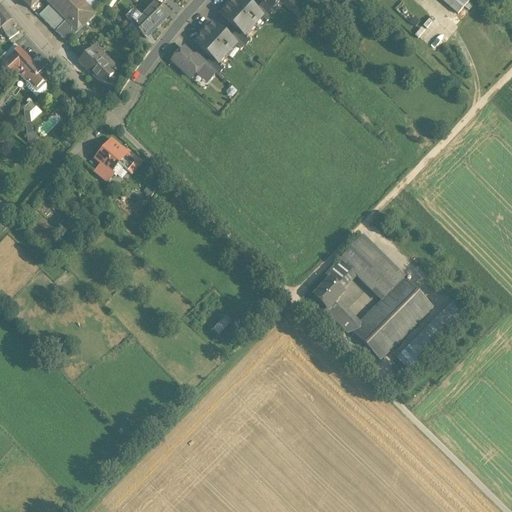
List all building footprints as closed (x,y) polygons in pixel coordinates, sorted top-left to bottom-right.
[(19,0),(30,10),(40,0),(19,0)] [(79,0),(43,0),(49,6),(77,33),(95,15),(79,0)] [(255,13),(241,0),(234,0),(231,4),(230,3),(226,7),(227,8),(220,16),(238,32),(243,37),(244,37),(261,19),(261,18),(255,13)] [(258,0),(263,4),(269,10),(270,9),(274,4),(275,5),(277,5),(279,3),(279,0),(278,0),(258,0)] [(300,10),(288,0),(283,6),(294,16),(300,10)] [(467,4),(463,0),(439,0),(457,15),(467,4)] [(154,3),(131,26),(146,40),(168,17),(154,3)] [(269,10),(263,4),(259,9),(270,19),(275,13),(270,9),(269,10)] [(77,33),(49,6),(39,17),(66,44),(77,33)] [(0,8),(0,29),(0,30),(5,36),(15,29),(15,28),(0,8)] [(270,19),(259,9),(255,13),(261,18),(261,19),(266,23),(270,19)] [(229,41),(212,25),(205,32),(204,31),(199,36),(201,37),(194,44),(211,60),(217,66),(218,65),(235,47),(235,46),(229,41)] [(15,29),(5,36),(9,41),(18,34),(15,29)] [(243,37),(238,32),(233,37),(244,47),(249,42),(244,37),(243,37)] [(244,47),(233,37),(229,41),(235,46),(235,47),(240,52),(244,47)] [(12,48),(0,59),(0,64),(2,66),(16,53),(12,48)] [(100,55),(93,48),(78,63),(89,74),(90,73),(102,85),(102,86),(107,81),(118,70),(101,53),(100,55)] [(16,53),(2,66),(14,80),(19,76),(18,76),(31,63),(22,54),(19,50),(16,53)] [(192,59),(183,51),(172,62),(181,71),(181,73),(184,76),(187,76),(190,79),(199,70),(201,68),(192,60),(192,59)] [(207,65),(196,55),(192,59),(192,60),(201,68),(199,70),(203,74),(209,67),(207,65)] [(217,66),(211,60),(207,65),(216,73),(218,75),(223,70),(218,65),(217,66)] [(42,63),(40,65),(33,65),(31,63),(18,76),(19,76),(26,84),(27,83),(30,83),(36,90),(42,85),(45,85),(47,83),(47,81),(53,75),(42,63)] [(216,73),(209,67),(203,74),(209,80),(216,73)] [(53,75),(47,81),(47,83),(47,84),(52,84),(57,79),(53,75)] [(107,81),(102,86),(102,85),(99,88),(107,96),(115,89),(107,81)] [(36,90),(30,83),(27,83),(26,84),(26,88),(32,95),(40,95),(46,90),(46,85),(45,85),(42,85),(36,90)] [(31,124),(25,125),(27,144),(31,147),(38,140),(32,134),(31,124)] [(113,148),(109,145),(97,160),(99,162),(97,164),(101,167),(111,175),(111,174),(125,157),(120,153),(121,151),(115,145),(113,148)] [(111,175),(101,167),(95,175),(107,184),(113,176),(111,174),(111,175)] [(404,280),(362,239),(339,262),(381,303),(403,281),(404,280)] [(346,282),(332,269),(325,277),(329,281),(339,290),(346,282)] [(329,281),(313,297),(326,310),(327,311),(330,308),(334,304),(333,304),(337,301),(343,294),(339,290),(329,281)] [(360,324),(359,325),(356,322),(349,330),(380,361),(432,310),(403,281),(381,303),(360,324)] [(360,324),(337,301),(333,304),(334,304),(330,308),(327,311),(326,310),(324,313),(346,334),(349,330),(356,322),(359,325),(360,324)] [(396,358),(410,373),(470,316),(455,301),(396,358)] [(224,320),(214,330),(218,335),(228,324),(224,320)]
